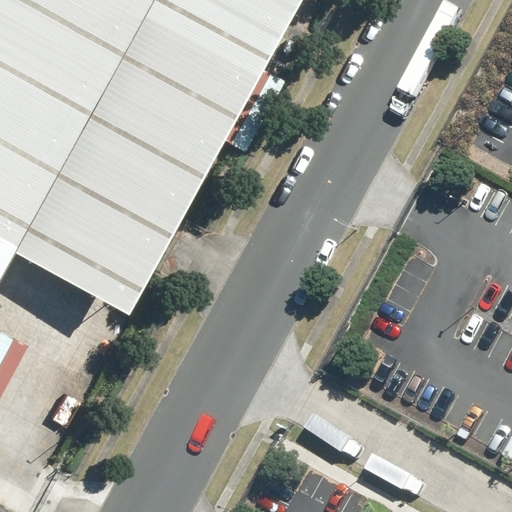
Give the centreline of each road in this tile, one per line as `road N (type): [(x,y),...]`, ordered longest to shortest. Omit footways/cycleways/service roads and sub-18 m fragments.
road 1 (unclassified): [(423,0),(141,511)]
road 2 (unknown): [(485,511),(231,348)]
